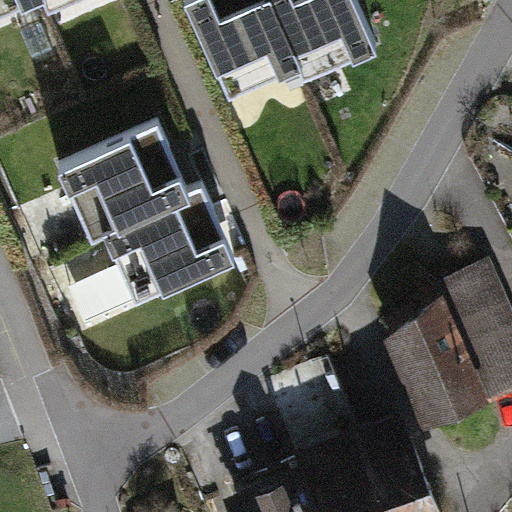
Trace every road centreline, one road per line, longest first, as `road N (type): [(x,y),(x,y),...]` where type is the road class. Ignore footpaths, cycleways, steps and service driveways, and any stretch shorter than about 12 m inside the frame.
road 1 (residential): [(511,16),(406,201),(339,293),(168,423),(85,456),(102,511)]
road 2 (unknown): [(339,293),(396,411),(453,423),(511,413)]
